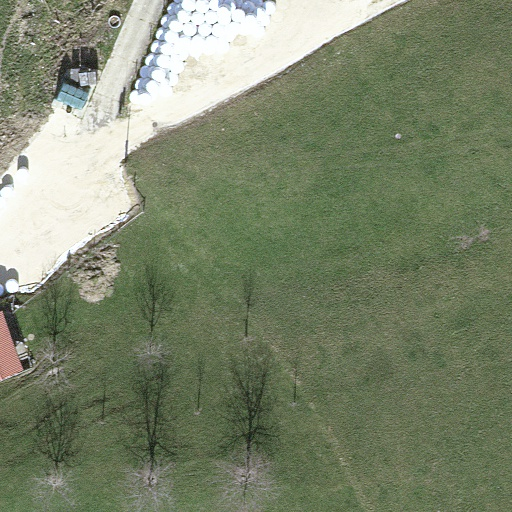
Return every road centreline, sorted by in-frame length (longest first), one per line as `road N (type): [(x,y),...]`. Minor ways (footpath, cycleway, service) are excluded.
road 1 (track): [(0,239),(129,128),(242,0)]
road 2 (track): [(362,0),(234,5)]
